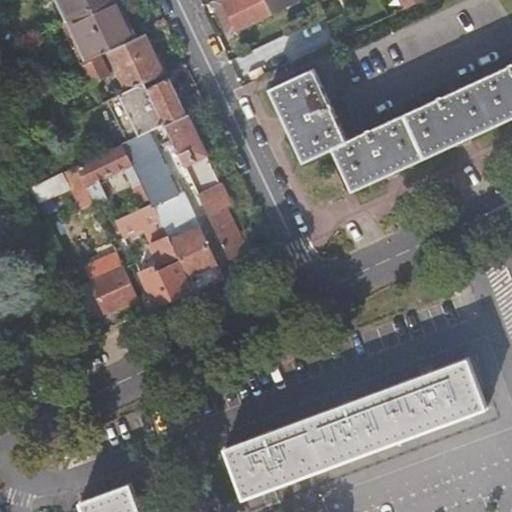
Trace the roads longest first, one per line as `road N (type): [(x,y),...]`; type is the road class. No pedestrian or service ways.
road 1 (tertiary): [(0,424),(321,288)]
road 2 (residential): [(171,0),(321,288)]
road 3 (tertiary): [(321,288),(511,202)]
